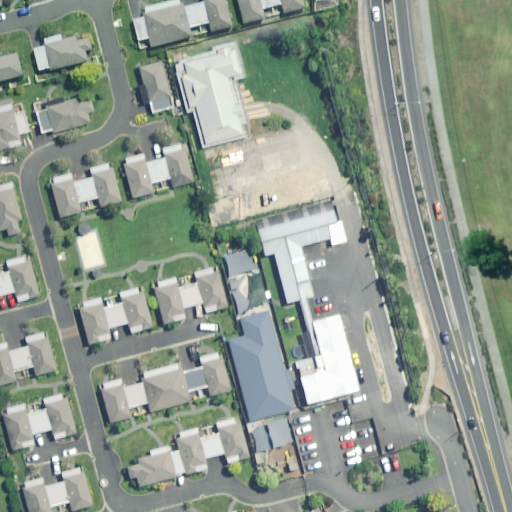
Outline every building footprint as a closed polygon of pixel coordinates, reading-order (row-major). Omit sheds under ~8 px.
[(183,3),(140,13),(149,46),(191,36),(189,27),(206,23),(208,32),(231,26),(224,0),(201,0),(202,3),(184,8),(183,3)] [(235,0),(241,23),(262,18),(260,7),(279,2),(282,13),(304,7),(301,0),(235,0)] [(73,36),(42,44),(49,70),(85,61),(82,51),(89,49),(86,39),(74,42),(73,36)] [(231,49),(182,63),(206,146),(241,136),(224,80),(239,76),(231,49)] [(0,80),(21,75),(15,52),(0,56),(0,80)] [(171,107),(160,62),(140,67),(151,112),(171,107)] [(45,109),(34,111),(39,131),(50,129),(51,132),(88,123),(85,113),(93,111),(90,99),(77,102),(75,98),(44,106),(45,109)] [(0,149),(8,147),(7,142),(18,139),(17,134),(27,132),(22,113),(12,115),(11,110),(0,112),(0,149)] [(143,157),(121,163),(130,197),(151,192),(148,181),(168,176),(170,187),(192,181),(184,147),(163,153),(164,157),(144,162),(143,157)] [(70,175),(48,181),(57,215),(78,210),(75,199),(95,194),(97,205),(119,199),(111,165),(90,171),(91,175),(71,180),(70,175)] [(0,228),(5,227),(7,236),(17,234),(14,222),(20,220),(12,188),(0,191),(0,228)] [(340,235),(331,203),(258,224),(267,256),(274,255),(287,300),(316,291),(302,246),(340,235)] [(267,305),(247,228),(212,237),(233,314),(267,305)] [(0,293),(11,291),(13,302),(35,296),(27,262),(6,267),(7,272),(0,273),(0,293)] [(175,283),(153,289),(162,323),(170,321),(169,316),(181,313),(180,307),(200,302),(201,308),(214,304),(216,310),(224,307),(216,273),(195,279),(196,283),(176,288),(175,283)] [(100,304),(78,309),(87,343),(95,341),(94,336),(106,333),(105,327),(125,323),(126,328),(139,325),(141,330),(149,328),(141,294),(120,299),(121,304),(101,308),(100,304)] [(246,330),(223,337),(248,421),(299,407),(270,309),(242,317),(246,330)] [(361,389),(339,314),(313,321),(322,351),(298,358),(311,403),(361,389)] [(6,346),(0,347),(0,383),(13,381),(11,370),(30,365),(33,376),(55,370),(46,336),(25,341),(27,346),(7,351),(6,346)] [(120,384),(98,390),(107,423),(130,417),(127,407),(144,402),(147,413),(189,401),(187,391),(205,386),(208,396),(230,391),(221,358),(199,363),(200,368),(182,373),(181,368),(140,379),(141,384),(121,389),(120,384)] [(24,410),(2,415),(11,449),(19,447),(18,442),(30,439),(29,433),(48,429),(50,434),(63,431),(65,436),(73,434),(65,400),(44,405),(45,410),(25,414),(24,410)] [(369,420),(365,405),(349,409),(353,424),(369,420)] [(286,418),(251,426),(258,454),(293,445),(286,418)] [(248,458),(239,422),(216,428),(217,434),(199,439),(197,433),(173,439),(176,452),(168,454),(167,451),(136,460),(137,465),(126,468),(129,479),(135,478),(137,487),(206,469),(204,459),(223,454),(226,464),(248,458)] [(40,482),(19,487),(24,511),(47,511),(46,506),(65,501),(68,511),(90,506),(81,472),(60,477),(61,482),(42,487),(40,482)]
